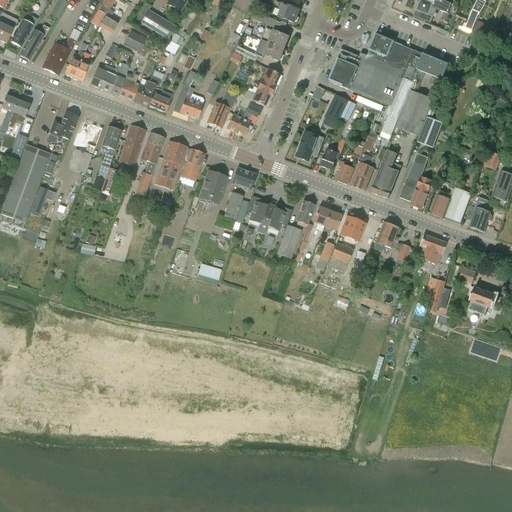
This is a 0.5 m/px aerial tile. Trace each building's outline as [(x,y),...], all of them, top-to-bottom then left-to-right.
[(0,0),(0,7),(4,10),(6,6),(8,0),(0,0)] [(61,0),(59,0),(50,16),(57,20),(67,3),(61,0)] [(104,0),(102,3),(111,8),(116,0),(104,0)] [(169,0),(167,5),(180,12),(186,0),(169,0)] [(226,4),(217,0),(213,0),(213,1),(215,2),(213,5),(222,10),(226,4)] [(453,5),(440,0),(418,0),(420,3),(421,4),(417,12),(415,17),(427,22),(432,10),(448,15),(453,5)] [(107,15),(111,8),(102,3),(91,22),(99,27),(107,15)] [(301,13),(283,6),(278,19),(296,26),(301,13)] [(175,27),(147,11),(140,23),(168,40),(175,27)] [(470,33),(478,13),(472,11),(464,31),(470,33)] [(2,13),(1,13),(0,14),(0,41),(6,44),(17,21),(2,14),(2,13)] [(119,22),(107,15),(99,27),(111,35),(119,22)] [(253,22),(271,29),(274,22),(255,15),(253,22)] [(36,20),(31,17),(26,25),(22,22),(10,42),(20,48),(36,20)] [(38,33),(34,30),(19,55),(29,61),(43,37),(43,38),(48,29),(42,25),(38,33)] [(260,40),(284,50),(289,38),(265,29),(260,40)] [(147,40),(130,32),(123,45),(140,54),(147,40)] [(174,34),(165,50),(174,56),(179,46),(183,39),(174,34)] [(240,37),(234,34),(233,34),(229,41),(236,45),(240,37)] [(387,116),(390,118),(383,134),(392,138),(411,92),(412,93),(415,94),(423,74),(431,77),(440,80),(441,81),(448,66),(377,37),(369,56),(369,58),(362,61),(349,92),(390,108),(387,116)] [(58,76),(75,43),(69,40),(65,48),(55,44),(42,68),(58,76)] [(279,62),(284,50),(260,40),(255,55),(255,56),(257,57),(262,59),(263,56),(279,62)] [(64,75),(73,79),(84,54),(88,47),(82,44),(78,51),(75,60),(72,58),(64,75)] [(237,46),(234,53),(239,55),(255,63),(257,57),(255,56),(255,55),(237,46)] [(330,84),(349,92),(362,61),(369,58),(362,55),(360,59),(342,51),(339,59),(337,59),(328,82),(330,84)] [(89,56),(84,54),(73,79),(81,83),(89,66),(85,65),(89,56)] [(195,60),(189,57),(183,70),(189,73),(195,60)] [(116,77),(117,77),(117,78),(111,94),(117,97),(126,74),(129,67),(122,64),(120,68),(115,68),(115,70),(116,77)] [(105,66),(104,68),(97,66),(89,85),(100,90),(110,68),(105,66)] [(110,68),(100,90),(111,94),(117,78),(117,77),(116,77),(115,70),(110,68)] [(117,97),(125,100),(132,103),(132,102),(133,102),(140,85),(139,85),(135,84),(138,77),(134,75),(136,72),(133,71),(131,76),(126,74),(117,97)] [(182,85),(171,113),(198,123),(203,109),(200,108),(202,101),(191,97),(193,90),(189,88),(196,75),(190,71),(182,85)] [(140,85),(133,102),(147,109),(148,105),(149,106),(154,92),(153,91),(155,86),(159,88),(164,76),(154,72),(152,76),(149,82),(147,81),(144,88),(140,85)] [(248,125),(252,117),(261,120),(266,109),(265,108),(270,98),(275,89),(274,89),(279,78),(280,79),(281,78),(268,72),(260,89),(236,135),(245,139),(251,126),(248,125)] [(437,87),(440,80),(431,77),(429,83),(437,87)] [(486,80),(479,78),(475,87),(482,90),(486,80)] [(213,81),(206,94),(212,97),(218,84),(213,81)] [(236,135),(260,89),(256,87),(253,94),(246,91),(237,110),(241,112),(237,120),(234,118),(227,131),(236,135)] [(321,96),(324,91),(317,88),(315,93),(321,96)] [(160,95),(154,92),(149,106),(166,113),(173,95),(162,91),(160,95)] [(227,92),(225,96),(220,106),(217,105),(208,125),(223,131),(231,111),(229,110),(236,96),(227,92)] [(397,130),(419,138),(427,119),(434,101),(415,94),(412,93),(397,130)] [(336,96),(325,118),(337,124),(348,102),(336,96)] [(7,112),(0,129),(0,133),(4,135),(8,126),(14,110),(17,101),(6,97),(1,108),(7,111),(7,112)] [(14,110),(8,126),(12,128),(17,115),(25,118),(30,106),(17,101),(14,110)] [(354,105),(348,102),(340,117),(347,120),(354,105)] [(48,135),(42,151),(52,155),(57,141),(60,142),(62,141),(63,138),(70,141),(78,118),(65,114),(62,124),(55,121),(49,136),(48,135)] [(306,129),(310,118),(304,115),(300,127),(306,129)] [(427,119),(419,138),(417,143),(432,149),(442,125),(427,119)] [(71,157),(87,162),(94,144),(100,129),(83,123),(77,138),(78,138),(71,157)] [(146,132),(131,127),(119,162),(134,168),(146,132)] [(100,152),(105,154),(97,176),(105,179),(114,151),(115,151),(121,133),(108,128),(100,152)] [(300,140),(302,141),(296,158),(309,163),(315,146),(320,148),(324,139),(304,131),(300,140)] [(151,176),(152,174),(165,139),(150,134),(141,160),(150,163),(146,174),(151,176)] [(362,156),(363,156),(365,152),(365,150),(363,149),(367,140),(369,136),(364,134),(361,142),(360,141),(358,147),(356,146),(353,156),(361,158),(362,156)] [(28,138),(19,135),(13,150),(22,153),(28,138)] [(341,140),(336,153),(338,154),(336,160),(338,161),(345,142),(341,140)] [(183,160),(187,161),(191,151),(187,149),(187,148),(169,142),(155,185),(173,191),(183,160)] [(25,222),(52,155),(42,151),(26,145),(1,213),(25,222)] [(191,151),(187,161),(181,178),(195,183),(205,155),(191,150),(191,151)] [(336,153),(326,150),(320,167),(332,171),(336,160),(338,154),(336,153)] [(394,165),(392,171),(391,170),(397,155),(389,152),(372,194),(389,200),(401,168),(394,165)] [(495,172),(501,157),(486,152),(481,167),(495,172)] [(434,196),(429,194),(429,193),(428,193),(431,182),(421,179),(425,167),(428,159),(416,155),(413,162),(410,172),(409,172),(406,179),(408,180),(402,198),(413,202),(411,207),(422,212),(427,199),(432,201),(434,196)] [(362,156),(361,158),(359,164),(361,164),(352,187),(366,192),(375,169),(367,166),(370,159),(363,156),(362,156)] [(347,164),(341,162),(333,181),(347,185),(354,169),(346,166),(347,164)] [(256,174),(237,168),(237,169),(238,169),(230,190),(235,192),(237,186),(244,189),(244,191),(248,192),(249,190),(251,191),(256,175),(255,175),(256,174)] [(118,173),(109,170),(101,192),(110,195),(118,173)] [(460,191),(462,184),(459,183),(462,177),(446,170),(444,176),(452,180),(450,184),(448,184),(447,189),(456,191),(454,197),(446,219),(461,225),(472,195),(460,191)] [(151,176),(146,174),(145,174),(142,173),(134,195),(144,196),(151,176)] [(227,179),(208,173),(199,200),(217,206),(227,179)] [(511,189),(511,176),(502,173),(493,198),(507,203),(511,189)] [(96,177),(91,188),(100,192),(104,180),(96,177)] [(48,191),(40,188),(30,214),(38,217),(45,200),(51,202),(54,194),(48,191)] [(446,220),(446,219),(454,197),(440,192),(432,215),(446,220)] [(216,226),(232,230),(238,232),(239,229),(244,231),(245,227),(240,225),(240,224),(235,223),(240,206),(243,197),(231,193),(228,202),(230,202),(224,218),(219,216),(216,226)] [(171,201),(161,197),(158,206),(167,210),(171,201)] [(274,209),(275,210),(276,207),(267,204),(266,206),(261,205),(260,202),(261,200),(251,197),(245,216),(250,217),(248,221),(259,225),(262,218),(270,221),(274,209)] [(484,233),(488,222),(490,222),(492,217),(491,216),(491,214),(485,212),(488,201),(479,198),(475,209),(477,209),(470,228),(484,233)] [(306,228),(308,223),(314,206),(302,202),(295,222),(298,223),(297,225),(306,228)] [(259,225),(257,232),(265,235),(268,228),(279,232),(280,228),(285,230),(292,211),(283,208),(282,210),(280,211),(275,210),(274,209),(270,221),(262,218),(259,225)] [(312,224),(313,224),(324,228),(330,212),(318,208),(312,224)] [(341,216),(330,212),(324,228),(336,232),(341,216)] [(364,226),(346,218),(339,234),(351,239),(349,244),(354,246),(356,241),(357,242),(364,226)] [(50,222),(43,220),(40,229),(47,231),(50,222)] [(306,244),(310,233),(313,225),(308,223),(306,228),(301,242),(306,244)] [(399,230),(383,224),(373,250),(382,253),(384,247),(391,249),(393,244),(396,244),(398,238),(396,237),(399,230)] [(301,232),(287,227),(277,255),(291,260),(301,232)] [(162,243),(171,247),(175,238),(165,234),(162,243)] [(436,266),(440,254),(441,254),(445,243),(423,235),(419,246),(422,247),(417,259),(436,266)] [(319,260),(325,263),(326,263),(332,246),(326,243),(319,260)] [(348,261),(352,250),(336,243),(327,267),(343,273),(344,270),(351,273),(354,263),(348,261)] [(95,247),(81,245),(79,254),(93,257),(95,247)] [(396,259),(397,259),(404,262),(409,249),(401,246),(396,259)] [(221,271),(200,265),(197,276),(217,281),(221,271)] [(476,273),(463,268),(458,281),(471,286),(476,273)] [(432,298),(440,300),(443,289),(445,283),(437,281),(432,298)] [(488,309),(491,310),(493,304),(499,306),(501,299),(496,297),(497,293),(491,291),(490,294),(474,288),(469,301),(470,302),(467,310),(485,317),(488,309)] [(443,289),(440,300),(437,307),(445,310),(450,291),(443,289)] [(437,307),(440,300),(432,298),(428,311),(436,314),(437,307)] [(369,311),(360,306),(357,312),(366,316),(369,311)] [(451,319),(440,315),(437,323),(449,327),(451,319)]
